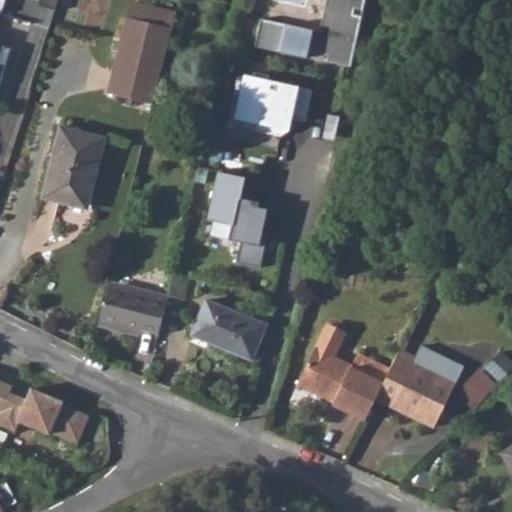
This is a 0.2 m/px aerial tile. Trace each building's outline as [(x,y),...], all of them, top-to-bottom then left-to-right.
[(54,12),(58,0),(39,0),(37,7),(54,12)] [(327,62),(350,68),(365,0),(326,0),(320,32),(261,19),(255,48),(306,59),(308,51),(329,56),(327,62)] [(124,17),(172,29),(176,14),(128,2),(124,17)] [(172,29),(124,17),(106,93),(154,104),(172,29)] [(0,46),(0,84),(11,50),(0,46)] [(245,77),(235,120),(255,124),(254,132),(281,137),(288,132),(291,119),(306,123),(312,92),(245,77)] [(103,138),(58,127),(41,196),(86,208),(103,138)] [(236,262),(260,267),(267,236),(261,235),(267,209),(258,207),(259,202),(241,198),(245,178),(218,172),(209,214),(233,219),(229,239),(241,242),(236,262)] [(184,299),(189,278),(174,274),(168,295),(184,299)] [(107,287),(128,292),(129,286),(109,281),(107,287)] [(168,295),(129,286),(128,292),(107,287),(97,327),(121,332),(122,325),(140,330),(159,334),(168,295)] [(208,342),(252,359),(267,324),(206,299),(194,329),(211,336),(208,342)] [(121,332),(138,336),(140,330),(122,325),(121,332)] [(327,325),(316,347),(297,385),(324,399),(327,394),(335,398),(333,403),(332,405),(365,421),(376,399),(383,383),(350,367),(352,365),(334,356),(345,333),(327,325)] [(191,335),(208,342),(211,336),(194,329),(191,335)] [(415,358),(399,350),(389,370),(383,383),(376,399),(434,427),(463,366),(421,345),(415,358)] [(511,362),(500,351),(486,366),(501,380),(511,367),(511,362)] [(352,365),(350,367),(383,383),(389,370),(357,354),(352,365)] [(494,383),(480,370),(459,392),(472,405),(494,383)] [(76,444),(89,418),(62,406),(64,402),(32,388),(26,400),(10,392),(12,386),(0,380),(0,410),(1,411),(0,412),(0,422),(14,430),(19,420),(49,434),(50,432),(76,444)] [(324,399),(333,403),(335,398),(327,394),(324,399)] [(511,445),(501,453),(511,470),(511,445)] [(0,511),(18,502),(7,482),(0,486),(0,511)]
